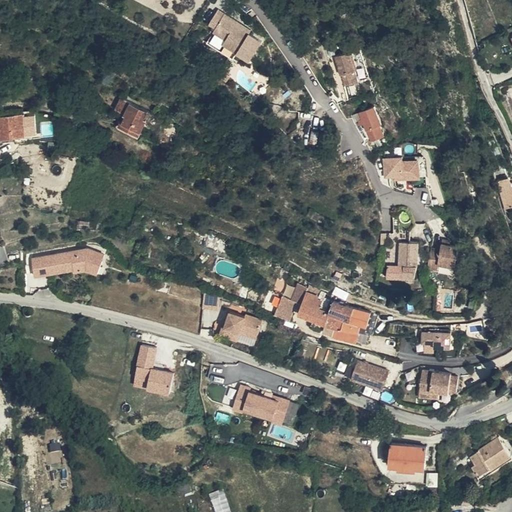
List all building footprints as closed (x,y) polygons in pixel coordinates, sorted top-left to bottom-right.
[(239,20),(241,17),(234,13),(224,26),(231,30),(228,34),(241,42),(238,47),(227,39),(221,46),(246,63),(265,37),(252,28),(239,20)] [(254,26),(241,17),(239,20),(252,28),(254,26)] [(353,46),(336,51),(345,83),(359,79),(355,66),(358,65),(353,46)] [(150,108),(121,94),(116,106),(125,110),(119,123),(140,132),(150,108)] [(382,119),(375,101),(360,107),(373,136),(385,131),(380,120),(382,119)] [(0,139),(19,136),(28,134),(23,110),(0,114),(0,139)] [(404,154),(384,155),(385,174),(395,174),(395,179),(423,177),(421,157),(405,158),(404,154)] [(87,247),(32,258),(36,275),(75,267),(75,270),(86,267),(91,269),(94,259),(101,262),(105,252),(87,247)] [(409,270),(426,272),(424,247),(409,248),(409,270)] [(447,255),(437,252),(431,278),(444,280),(447,270),(462,273),(467,252),(459,250),(449,248),(447,255)] [(94,259),(91,269),(98,271),(101,262),(94,259)] [(427,284),(426,272),(409,270),(400,270),(400,283),(427,284)] [(232,298),(216,294),(216,308),(215,313),(230,314),(232,298)] [(314,305),(333,311),(335,305),(329,302),(330,300),(318,296),(314,305)] [(290,316),(298,319),(303,320),(306,312),(311,316),(321,320),(320,323),(330,326),(329,330),(336,332),(343,314),(340,313),(333,311),(314,305),(311,304),(296,299),(290,316)] [(347,303),(343,314),(351,316),(355,306),(347,303)] [(355,306),(351,316),(347,327),(383,338),(389,318),(355,306)] [(237,328),(235,337),(246,340),(248,332),(255,335),(256,331),(273,336),(277,323),(261,317),(260,319),(245,314),(240,329),(237,328)] [(335,336),(381,349),(383,338),(347,327),(351,316),(343,314),(336,332),(335,336)] [(224,321),(219,319),(215,332),(221,333),(224,321)] [(256,331),(255,335),(271,341),(273,336),(256,331)] [(248,332),(246,340),(252,343),(255,335),(248,332)] [(463,350),(463,339),(433,339),(433,346),(445,347),(445,351),(463,350)] [(142,342),(134,384),(172,391),(177,368),(155,364),(159,345),(142,342)] [(391,369),(359,358),(353,376),(385,387),(391,369)] [(463,376),(434,373),(431,395),(443,396),(443,393),(451,394),(461,395),(461,393),(469,394),(471,379),(463,378),(463,376)] [(261,392),(251,388),(244,409),(254,413),(255,410),(284,419),(295,423),(301,402),(291,399),(290,401),(283,399),(261,392)] [(511,435),(476,459),(481,467),(511,451),(511,435)] [(429,448),(399,447),(397,468),(429,469),(429,448)] [(511,451),(481,467),(489,479),(490,480),(493,478),(511,465),(511,451)] [(498,485),(493,478),(490,480),(489,479),(486,482),(491,490),(498,485)] [(232,511),(225,488),(211,493),(217,511),(232,511)]
